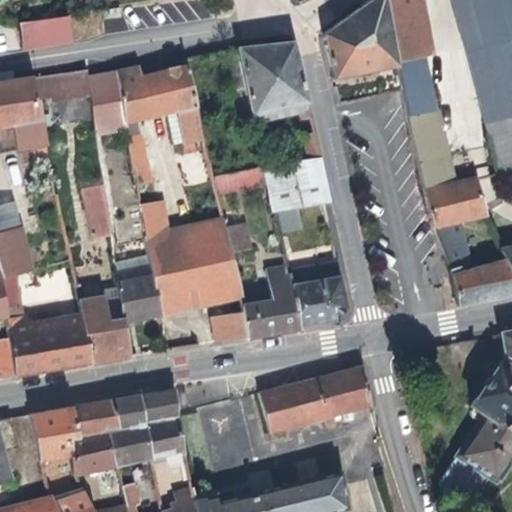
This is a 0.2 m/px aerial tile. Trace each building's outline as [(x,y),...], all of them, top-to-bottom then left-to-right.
[(81,9),(80,0),(63,0),(65,11),(81,9)] [(107,8),(105,0),(96,0),(98,9),(107,8)] [(374,0),(323,37),(334,83),(398,69),(385,0),(374,0)] [(385,0),(398,69),(427,63),(414,0),(385,0)] [(511,0),(456,0),(497,172),(511,168),(511,0)] [(88,38),(84,15),(18,25),(21,46),(88,38)] [(235,53),(245,118),(310,106),(293,44),(235,53)] [(118,101),(145,244),(150,256),(151,260),(153,280),(158,315),(229,302),(232,315),(244,313),(219,204),(211,206),(214,223),(168,230),(163,207),(149,208),(139,165),(143,164),(135,118),(185,110),(189,124),(199,121),(186,69),(137,77),(133,72),(113,75),(118,101)] [(30,80),(32,89),(84,80),(83,71),(30,80)] [(89,106),(118,101),(113,75),(84,80),(87,97),(89,106)] [(0,84),(0,154),(46,145),(35,103),(32,89),(30,80),(0,84)] [(87,97),(84,80),(32,89),(35,103),(51,99),(53,105),(87,97)] [(402,87),(407,111),(434,105),(429,82),(402,87)] [(414,140),(440,135),(434,105),(407,111),(414,140)] [(312,115),(310,106),(245,118),(247,127),(312,115)] [(450,186),(440,135),(414,140),(426,192),(450,186)] [(200,151),(179,156),(187,186),(208,180),(200,151)] [(267,169),(276,214),(299,209),(331,201),(322,158),(267,169)] [(218,197),(264,184),(259,166),(213,179),(218,197)] [(511,277),(506,263),(476,272),(462,223),(487,215),(476,180),(450,186),(426,192),(460,310),(493,303),(511,299),(511,277)] [(91,244),(112,241),(108,217),(105,201),(103,188),(81,193),(91,244)] [(105,201),(108,217),(115,216),(112,200),(105,201)] [(302,224),(299,209),(276,214),(279,229),(302,224)] [(248,223),(229,225),(233,252),(251,249),(248,223)] [(0,242),(0,279),(31,273),(23,238),(0,242)] [(244,313),(251,345),(300,334),(290,283),(282,243),(267,248),(275,282),(268,283),(272,307),(244,313)] [(134,257),(150,256),(145,244),(132,246),(134,257)] [(511,250),(502,253),(506,263),(511,277),(511,250)] [(153,280),(151,260),(116,267),(119,286),(153,280)] [(337,272),(290,283),(300,334),(335,327),(345,315),(337,272)] [(146,322),(159,320),(158,315),(153,280),(119,286),(120,291),(126,325),(146,322)] [(81,318),(91,369),(109,366),(132,361),(126,325),(120,291),(102,295),(104,302),(79,308),(81,318)] [(0,384),(18,381),(6,322),(0,295),(0,327),(3,339),(0,339),(0,384)] [(251,345),(244,313),(232,315),(214,319),(219,353),(252,349),(251,345)] [(43,326),(52,324),(50,316),(44,318),(44,320),(42,321),(43,326)] [(6,322),(18,381),(47,376),(59,374),(91,369),(81,318),(52,324),(43,326),(35,327),(32,327),(24,319),(21,319),(6,322)] [(511,336),(502,339),(506,358),(504,363),(500,361),(487,380),(468,408),(483,419),(436,488),(441,503),(456,511),(469,511),(487,485),(492,488),(494,485),(498,488),(511,466),(511,336)] [(363,371),(259,398),(267,436),(335,419),(369,411),(363,371)] [(139,400),(150,459),(172,454),(176,471),(188,468),(175,394),(159,396),(139,400)] [(125,402),(110,404),(115,428),(107,430),(116,467),(150,459),(139,400),(125,402)] [(115,428),(110,404),(90,408),(72,410),(79,437),(70,440),(74,461),(78,476),(116,467),(107,430),(115,428)] [(79,437),(72,410),(53,414),(30,418),(42,468),(74,461),(70,440),(79,437)] [(210,492),(193,495),(195,511),(333,511),(347,509),(341,482),(339,482),(337,476),(212,505),(210,492)] [(52,501),(56,511),(91,511),(87,500),(67,506),(59,485),(47,488),(52,501)] [(195,511),(193,495),(192,491),(173,495),(177,511),(195,511)] [(56,511),(52,501),(8,511),(56,511)]
